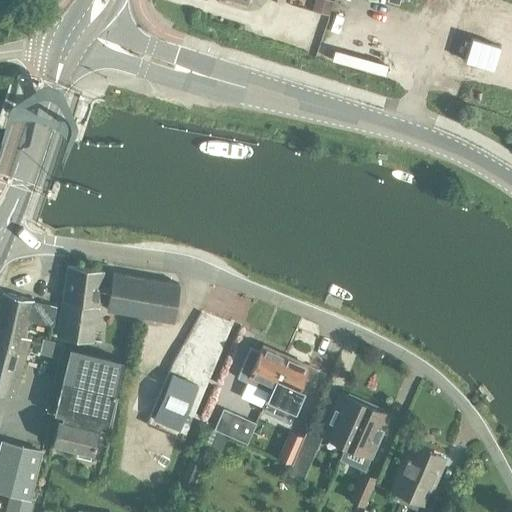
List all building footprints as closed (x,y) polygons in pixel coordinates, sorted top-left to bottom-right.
[(332,0),(314,0),(311,10),(328,15),(333,0),(332,0)] [(111,288),(102,287),(103,274),(69,269),(60,336),(94,340),(100,300),(109,301),(107,311),(173,321),(178,286),(113,276),(111,288)] [(244,320),(254,301),(219,284),(213,295),(237,307),(233,314),(244,320)] [(0,319),(0,348),(27,356),(31,340),(25,338),(34,303),(6,296),(0,319)] [(42,340),(39,353),(59,358),(46,411),(63,415),(62,419),(58,418),(52,443),(93,453),(100,427),(106,428),(123,360),(42,340)] [(251,347),(238,376),(268,389),(270,384),(272,385),(285,355),(262,345),(259,351),(251,347)] [(0,396),(15,401),(27,356),(0,348),(0,396)] [(265,397),(264,398),(289,410),(294,412),(303,391),(298,388),(308,365),(285,355),(272,385),(270,384),(268,389),(265,397)] [(179,429),(197,385),(172,374),(153,418),(179,429)] [(340,392),(322,434),(346,444),(365,400),(349,393),(348,395),(340,392)] [(365,400),(346,444),(369,455),(388,413),(381,409),(382,407),(365,400)] [(247,442),(257,422),(223,407),(215,427),(247,442)] [(228,434),(218,430),(209,448),(220,453),(228,434)] [(290,430),(278,456),(291,462),(303,435),(290,430)] [(30,511),(33,497),(31,496),(41,453),(3,443),(0,454),(0,491),(9,494),(6,511),(30,511)] [(412,443),(392,488),(421,501),(416,511),(439,511),(446,497),(430,490),(434,482),(429,480),(440,456),(412,443)] [(187,460),(179,480),(191,485),(200,465),(187,460)] [(364,505),(375,478),(361,472),(350,498),(364,505)]
